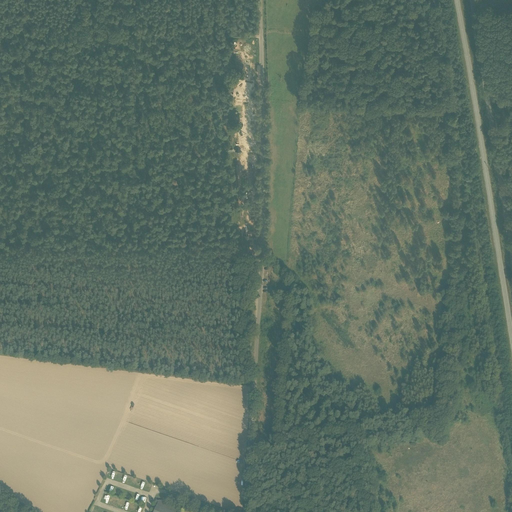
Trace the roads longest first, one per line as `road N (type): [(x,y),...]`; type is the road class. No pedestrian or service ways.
road 1 (unclassified): [(245,511),(263,239),(260,0)]
road 2 (track): [(260,35),(0,35)]
road 3 (unclassified): [(511,255),(469,0)]
